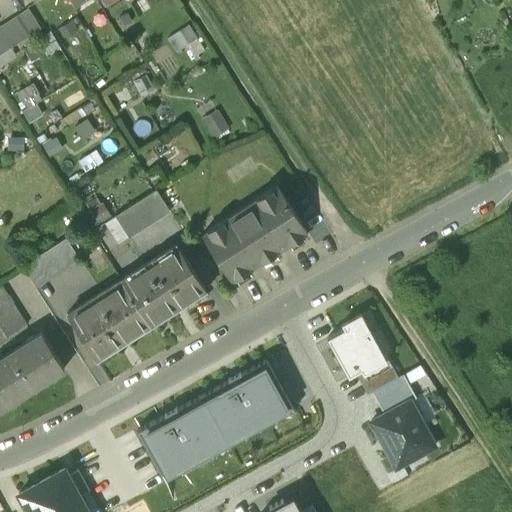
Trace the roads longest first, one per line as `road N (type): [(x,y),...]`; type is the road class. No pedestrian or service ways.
road 1 (residential): [(279,312),(30,451),(0,460)]
road 2 (track): [(362,263),(511,491)]
road 3 (residential): [(511,178),(279,312)]
road 4 (residential): [(342,422),(336,440),(207,511)]
road 5 (residential): [(279,312),(342,422)]
